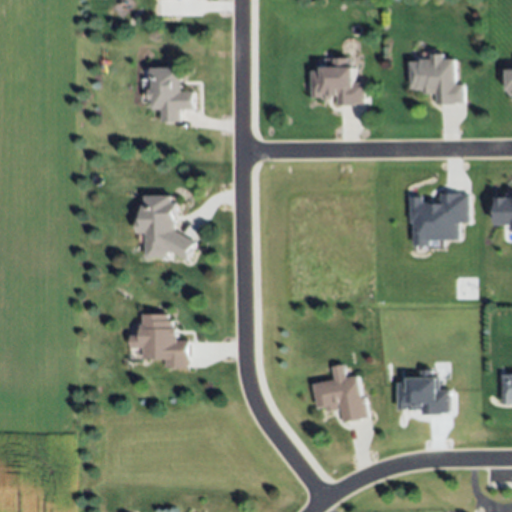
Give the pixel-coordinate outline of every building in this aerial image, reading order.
[(447,54),(447,58),(460,58),(460,85),(466,85),(466,102),(439,102),(439,92),(413,92),(413,59),(434,59),(434,55),(447,54)] [(348,55),(348,57),(348,63),(353,63),(353,80),(363,80),(364,102),(338,103),(338,91),(332,91),(332,96),(323,96),(323,94),(312,94),(311,67),(320,68),(320,63),(325,63),(325,57),(333,57),(333,55),(348,55)] [(182,65),(183,90),(196,90),(197,108),(183,108),(183,122),(165,122),(165,108),(156,108),(156,99),(152,99),(151,87),(155,87),(154,66),(182,65)] [(175,194),(175,203),(182,203),(182,229),(201,242),(192,259),(172,250),(171,255),(152,255),(151,234),(142,233),(142,216),(149,214),(150,195),(175,194)] [(459,241),(459,223),(470,223),(470,194),(440,194),(440,204),(423,204),(423,198),(412,198),(413,247),(431,247),(431,241),(459,241)] [(498,225),(511,225),(511,197),(510,198),(498,198),(498,225)] [(176,313),(176,319),(181,319),(181,325),(183,325),(183,340),(194,340),(194,367),(168,367),(168,360),(148,360),(148,348),(134,348),(134,334),(147,334),(147,313),(176,313)] [(348,364),(351,377),(360,375),(368,417),(346,422),(342,404),(337,405),(337,410),(329,411),(328,407),(320,408),(314,382),(337,378),(335,366),(348,364)] [(400,411),(424,411),(424,415),(452,415),(452,391),(440,391),(440,379),(410,379),(410,384),(400,384),(400,411)]
